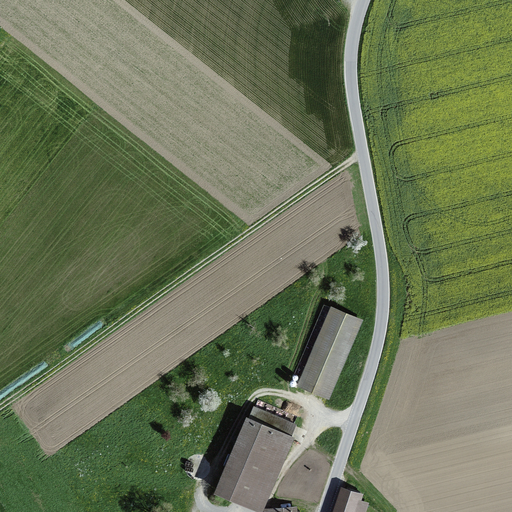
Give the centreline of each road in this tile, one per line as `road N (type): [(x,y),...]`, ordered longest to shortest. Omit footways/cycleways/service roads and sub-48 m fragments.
road 1 (tertiary): [(323,511),(381,320),(383,275),(351,82),(363,0)]
road 2 (track): [(0,407),(362,153)]
